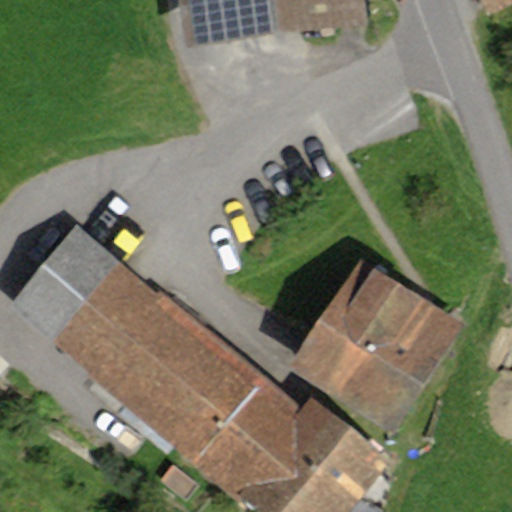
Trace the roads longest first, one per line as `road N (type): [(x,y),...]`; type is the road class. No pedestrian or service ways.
road 1 (track): [(404,511),(511,230)]
road 2 (unclassified): [(511,189),(455,0)]
